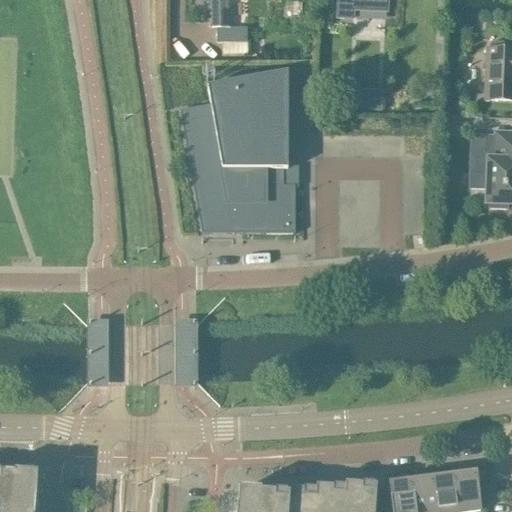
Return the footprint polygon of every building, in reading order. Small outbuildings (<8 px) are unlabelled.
[(210,0),(211,30),(217,30),(217,44),(247,44),(247,29),(227,29),(226,0),(210,0)] [(336,0),(336,9),(336,19),(351,20),(352,11),(386,13),(386,0),(336,0)] [(511,50),(504,51),(505,47),(502,44),(492,44),(489,46),(489,50),(486,50),(484,103),(488,103),(488,99),(511,100),(511,50)] [(294,236),(294,188),(282,188),(282,172),(286,172),(287,74),(206,88),(209,107),(179,112),(200,236),(294,236)] [(469,175),(468,190),(485,191),(485,206),(488,206),(488,210),(506,211),(506,207),(511,206),(511,135),(495,135),(494,161),(486,161),(486,176),(469,175)] [(33,511),(36,477),(13,476),(13,478),(0,476),(0,511),(33,511)] [(453,479),(457,511),(480,511),(476,476),(453,479)] [(435,511),(457,511),(453,479),(432,482),(435,511)] [(413,511),(435,511),(432,482),(410,484),(413,511)] [(390,511),(413,511),(410,484),(388,487),(390,511)] [(373,511),(376,489),(344,487),(344,492),(338,491),(336,511),(373,511)] [(235,511),(336,511),(338,491),(315,490),(315,495),(286,493),(286,497),(260,495),(260,494),(237,492),(237,499),(236,499),(235,511)]
